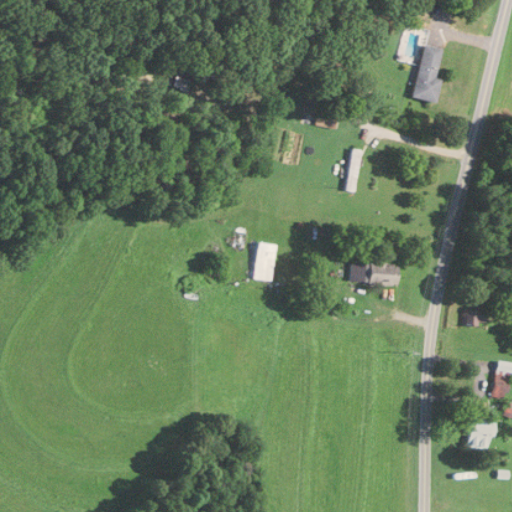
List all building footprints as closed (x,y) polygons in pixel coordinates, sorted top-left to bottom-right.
[(426,97),(438,47),(419,43),(407,93),(426,97)] [(359,151),(350,150),(343,191),(352,192),(359,151)] [(251,280),(269,281),(272,245),(254,243),(251,280)] [(394,286),(395,264),(349,263),(348,284),(394,286)] [(503,397),(507,361),(492,359),(487,394),(503,397)]
